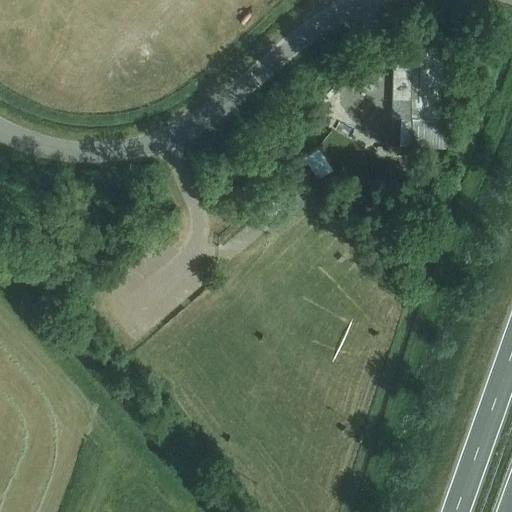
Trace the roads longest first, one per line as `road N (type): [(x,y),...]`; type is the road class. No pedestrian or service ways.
road 1 (unclassified): [(364,0),(298,41),(192,127),(155,143),(102,156),(38,149),(0,131)]
road 2 (trunk): [(511,354),(456,511)]
